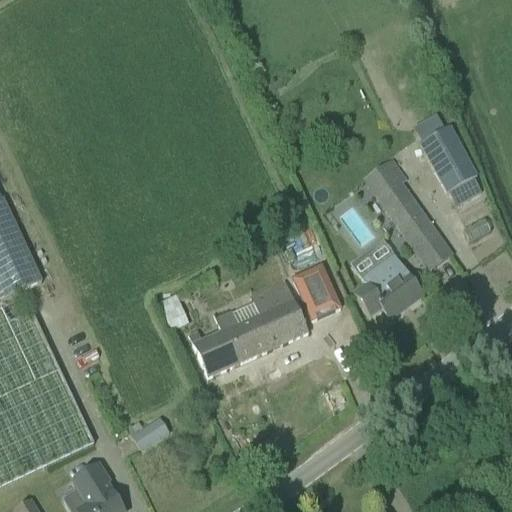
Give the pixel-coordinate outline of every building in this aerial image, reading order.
[(426,164),(444,197),(473,181),(448,134),(422,148),(429,162),(426,164)] [(377,199),(375,201),(428,276),(452,260),(387,168),(365,183),(377,199)] [(0,492),(94,448),(22,296),(41,287),(0,198),(0,492)] [(380,312),(389,324),(421,300),(392,260),(360,283),(365,289),(354,297),(370,319),(380,312)] [(341,314),(322,270),(291,283),(311,327),(341,314)] [(187,339),(207,383),(308,338),(285,286),(249,302),(252,308),(232,317),(231,315),(216,321),(223,336),(202,346),(197,335),(187,339)] [(159,307),(171,333),(176,331),(176,332),(186,328),(184,323),(184,321),(178,307),(190,301),(187,294),(159,307)] [(132,441),(142,456),(169,438),(160,423),(132,441)] [(83,511),(121,511),(106,488),(108,487),(98,470),(72,486),(86,510),(83,511)]
